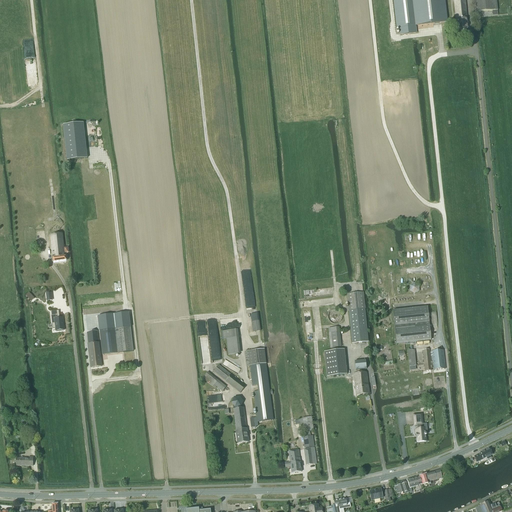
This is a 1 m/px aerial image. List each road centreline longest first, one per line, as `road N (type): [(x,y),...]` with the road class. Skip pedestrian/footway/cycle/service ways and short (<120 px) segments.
road 1 (track): [(92,495),(69,298),(50,264),(45,222),(55,218),(31,0)]
road 2 (track): [(192,0),(208,131),(229,189),(256,491)]
road 3 (secondary): [(81,495),(359,483),(431,464),(511,428)]
road 4 (track): [(511,381),(467,0)]
road 5 (track): [(102,495),(83,315),(126,310),(109,160)]
road 6 (track): [(443,205),(426,205),(412,190),(383,124),(370,0)]
road 7 (track): [(165,493),(150,322)]
